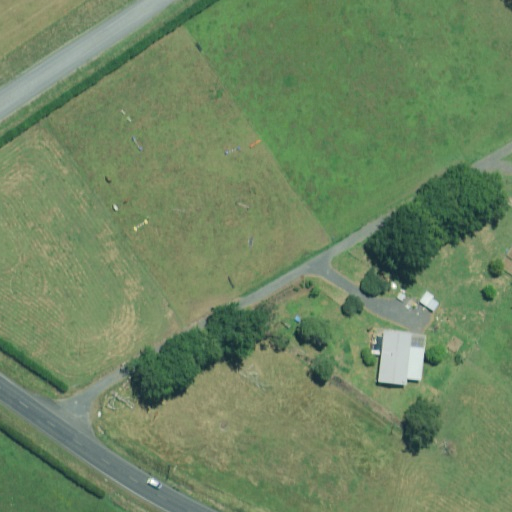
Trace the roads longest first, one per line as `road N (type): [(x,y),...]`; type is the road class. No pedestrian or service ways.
road 1 (tertiary): [(189,511),(0,388)]
road 2 (unclassified): [(147,0),(0,100)]
